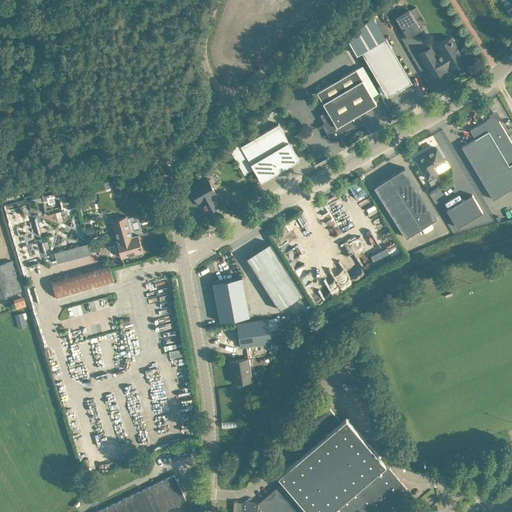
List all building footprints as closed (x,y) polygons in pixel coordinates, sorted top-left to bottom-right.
[(395,17),(407,37),(421,29),(409,9),(395,17)] [(388,94),(393,93),(394,93),(399,92),(402,90),(405,89),(403,85),(411,81),(386,37),(361,51),(387,95),(388,94)] [(451,37),(441,43),(437,45),(442,52),(436,56),(430,47),(419,54),(433,77),(445,70),(444,69),(450,65),(452,68),(465,60),(451,37)] [(317,91),(327,109),(319,114),(324,122),(321,123),(328,134),(331,133),(331,134),(333,135),(335,136),(338,135),(339,135),(363,121),(358,113),(376,102),(356,68),(317,91)] [(493,199),(511,187),(511,142),(498,119),(499,115),(491,113),(490,117),(470,129),(475,138),(462,146),(493,199)] [(299,158),(278,123),(233,150),(245,171),(251,167),(250,166),(252,165),(261,180),(299,158)] [(438,172),(435,167),(445,161),(437,147),(416,159),(424,173),(425,173),(428,178),(435,174),(438,172)] [(226,149),(219,153),(224,161),(230,157),(226,149)] [(404,167),(389,176),(421,227),(436,217),(404,167)] [(421,227),(389,176),(374,186),(406,237),(421,227)] [(208,178),(190,188),(198,202),(201,200),(207,211),(219,204),(213,194),(216,192),(212,186),(214,185),(214,183),(211,179),(210,178),(208,179),(208,178)] [(431,186),(426,189),(429,194),(434,191),(431,186)] [(14,205),(28,270),(46,266),(47,269),(59,266),(53,237),(59,236),(55,218),(58,217),(61,231),(73,228),(72,223),(79,222),(76,206),(70,207),(68,193),(14,205)] [(138,199),(138,198),(138,197),(137,196),(136,195),(136,194),(135,194),(134,194),(134,193),(132,193),(132,194),(131,194),(130,194),(129,195),(128,197),(128,198),(128,200),(129,202),(129,203),(130,203),(132,204),(134,204),(136,203),(137,203),(137,202),(138,200),(138,199)] [(447,209),(457,226),(482,211),(472,194),(447,209)] [(375,202),(366,205),(368,212),(377,209),(375,202)] [(138,234),(132,236),(126,215),(112,219),(118,240),(116,240),(121,257),(143,251),(138,234)] [(307,215),(291,224),(294,230),(310,221),(307,215)] [(92,226),(86,227),(88,236),(95,234),(92,226)] [(270,242),(246,257),(280,309),(303,294),(270,242)] [(390,249),(375,256),(381,267),(396,261),(390,249)] [(0,263),(0,295),(21,288),(15,270),(12,260),(0,263)] [(108,262),(51,279),(56,296),(114,281),(108,262)] [(242,276),(213,282),(220,321),(249,315),(242,276)] [(17,301),(21,310),(31,307),(27,297),(17,301)] [(22,312),(15,314),(18,327),(25,325),(22,312)] [(269,318),(237,323),(240,347),(249,345),(249,347),(248,347),(250,359),(267,356),(265,344),(264,344),(264,343),(273,342),(271,331),(279,330),(277,318),(269,319),(269,318)] [(234,382),(248,380),(252,380),(249,358),(245,358),(240,359),(230,360),(230,361),(232,361),(233,372),(232,372),(234,382)] [(373,511),(381,511),(408,490),(346,417),(341,421),(330,408),(314,421),(320,428),(292,451),(298,458),(278,475),(283,481),(309,511),(352,511),(358,508),(361,511),(366,511),(371,509),(373,511)] [(167,511),(166,510),(186,500),(174,474),(95,511),(167,511)] [(309,511),(283,481),(258,502),(243,501),(242,511),(309,511)]
